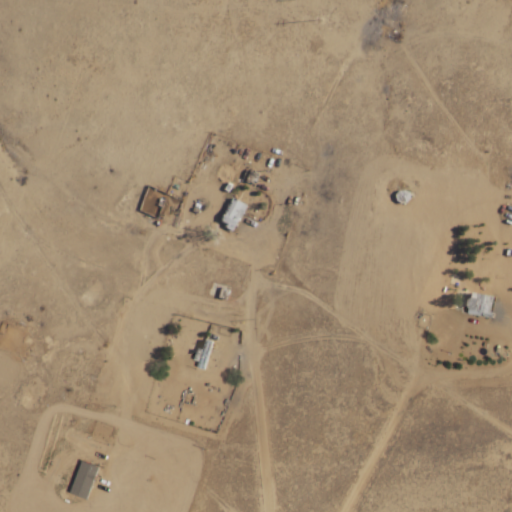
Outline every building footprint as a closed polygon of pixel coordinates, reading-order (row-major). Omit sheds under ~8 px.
[(410,193),(399,190),(396,201),(407,204),(410,193)] [(218,225),(233,233),(247,206),(233,198),(218,225)] [(226,301),(229,289),(213,285),(210,296),(226,301)] [(491,316),(492,296),(463,295),(463,314),(491,316)] [(196,367),(204,369),(212,342),(204,340),(196,367)]
